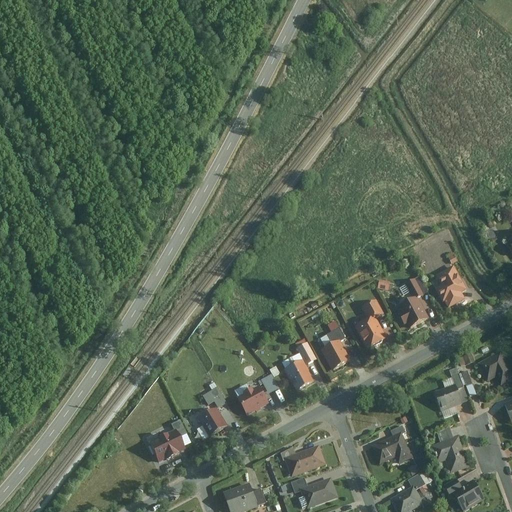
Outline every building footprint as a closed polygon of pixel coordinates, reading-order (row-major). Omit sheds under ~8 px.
[(468,290),(454,265),(435,276),(441,286),(435,289),(443,304),(446,303),(449,308),(465,299),(462,293),(468,290)] [(391,281),(380,279),(379,288),(389,290),(391,281)] [(424,296),(416,279),(406,284),(414,301),(419,299),(424,296)] [(410,329),(429,319),(419,299),(414,301),(398,309),(401,315),(399,316),(404,327),(408,325),(410,329)] [(384,314),(377,300),(361,308),(368,322),(376,317),(384,314)] [(368,350),(388,339),(376,317),(368,322),(356,328),(368,350)] [(332,331),(339,328),(336,321),(328,325),(332,331)] [(345,339),(340,329),(328,335),(333,345),(339,341),(345,339)] [(350,362),(339,341),(333,345),(321,350),(332,371),(350,362)] [(316,360),(307,342),(296,348),(303,360),(306,366),(316,360)] [(480,367),(489,384),(497,379),(503,390),(511,385),(511,369),(503,354),(480,367)] [(306,366),(303,360),(286,370),(297,390),(314,381),(306,366)] [(279,387),(273,375),(262,380),(268,393),(279,387)] [(269,404),(260,385),(237,397),(247,416),(269,404)] [(436,394),(443,414),(465,405),(457,386),(436,394)] [(207,405),(215,401),(218,408),(227,403),(219,387),(202,395),(207,405)] [(227,428),(217,408),(199,417),(209,437),(227,428)] [(191,444),(180,420),(172,424),(174,430),(183,448),(191,444)] [(183,448),(174,430),(147,443),(157,463),(184,451),(183,448)] [(375,448),(382,467),(399,459),(402,466),(416,459),(404,434),(375,448)] [(433,448),(439,466),(448,463),(452,476),(472,469),(462,439),(433,448)] [(322,448),(288,460),(294,480),(330,467),(322,448)] [(410,469),(414,475),(420,472),(415,465),(410,469)] [(334,480),(304,491),(311,511),(341,501),(334,480)] [(478,483),(455,496),(464,511),(471,511),(489,502),(478,483)] [(232,511),(255,511),(261,510),(253,487),(227,495),(232,511)] [(416,489),(392,502),(397,511),(414,511),(425,506),(416,489)]
